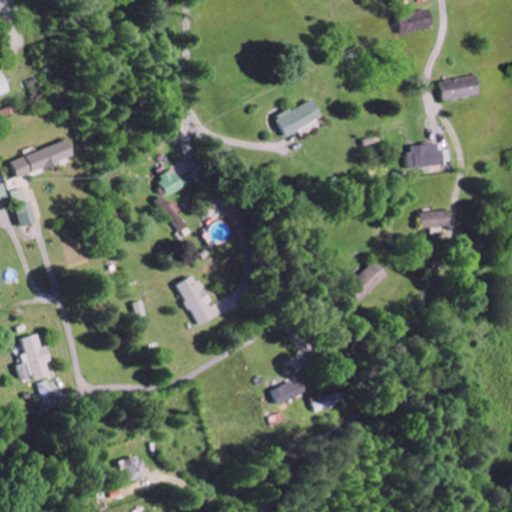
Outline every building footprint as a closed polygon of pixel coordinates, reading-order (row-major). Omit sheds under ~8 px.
[(394,15),(396,34),(428,31),(426,11),(394,15)] [(433,83),(437,102),(475,95),(471,76),(433,83)] [(317,122),(303,98),(267,119),(278,138),(291,131),(293,135),(317,122)] [(12,178),(69,160),(63,142),(6,160),(12,178)] [(407,146),(408,154),(401,154),(403,168),(445,164),(443,151),(436,152),(436,143),(407,146)] [(173,179),(169,169),(152,176),(161,197),(184,186),(179,176),(173,179)] [(23,200),(20,188),(7,192),(10,204),(23,200)] [(31,224),(27,203),(11,206),(15,227),(31,224)] [(437,227),(444,226),(444,211),(415,212),(416,229),(426,229),(426,234),(437,234),(437,227)] [(381,275),(366,261),(339,290),(353,304),(381,275)] [(212,317),(187,275),(170,285),(194,327),(212,317)] [(127,304),(134,322),(144,319),(137,300),(127,304)] [(46,376),(43,363),(47,362),(43,346),(37,348),(33,335),(17,339),(21,354),(17,355),(19,366),(14,368),(17,380),(29,376),(30,381),(46,376)] [(267,393),(274,406),(302,391),(296,378),(267,393)] [(117,462),(121,482),(141,478),(137,458),(117,462)]
